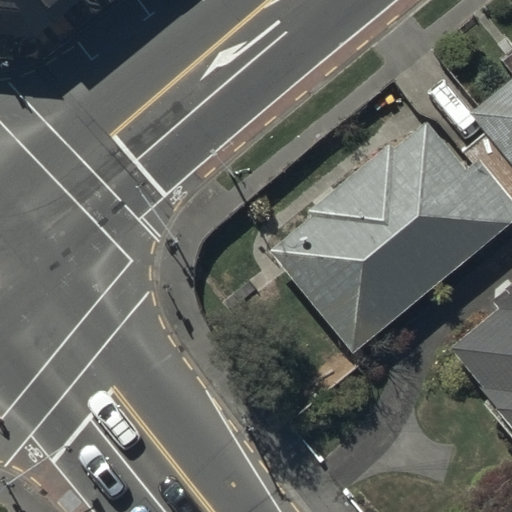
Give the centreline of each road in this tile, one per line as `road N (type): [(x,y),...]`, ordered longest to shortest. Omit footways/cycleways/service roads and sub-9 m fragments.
road 1 (secondary): [(286,0),(72,172),(0,241)]
road 2 (secondary): [(178,511),(0,297)]
